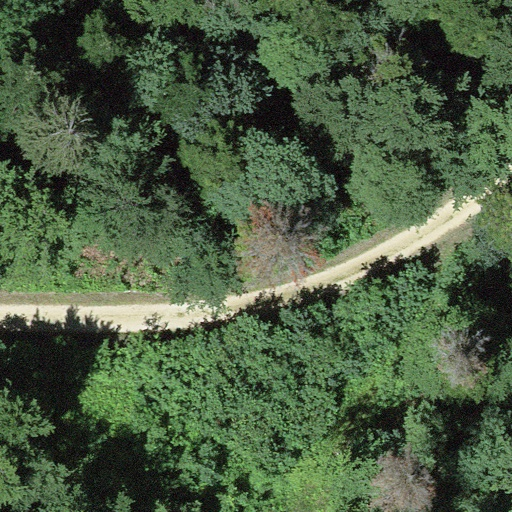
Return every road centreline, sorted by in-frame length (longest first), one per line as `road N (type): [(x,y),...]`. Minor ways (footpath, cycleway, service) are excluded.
road 1 (track): [(511,175),(416,235),(250,305),(0,320)]
road 2 (track): [(481,194),(436,298),(360,399),(297,496),(295,511)]
